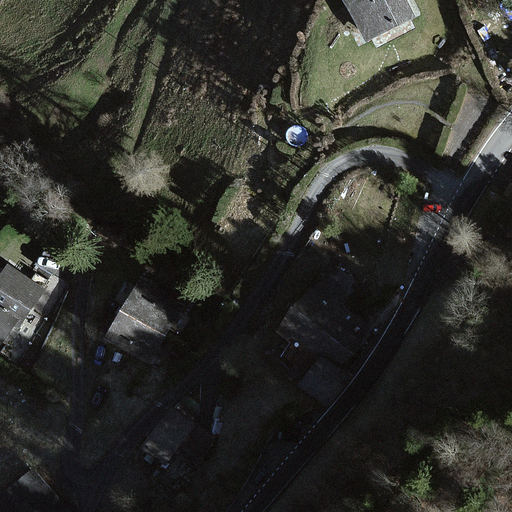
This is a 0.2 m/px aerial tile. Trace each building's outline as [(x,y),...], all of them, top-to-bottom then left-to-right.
[(346,0),(367,40),(415,15),(406,0),(346,0)] [(339,364),(369,325),(342,305),(354,289),(349,286),(353,281),(334,266),(284,332),(297,342),(302,336),(339,364)] [(0,344),(41,290),(11,268),(0,283),(0,344)] [(180,307),(141,284),(125,310),(165,333),(180,307)] [(149,359),(165,333),(125,310),(110,336),(149,359)] [(199,405),(189,397),(178,412),(175,409),(147,447),(165,460),(180,440),(201,456),(215,438),(193,422),(199,415),(194,411),(199,405)] [(65,511),(34,473),(0,500),(0,511),(65,511)]
